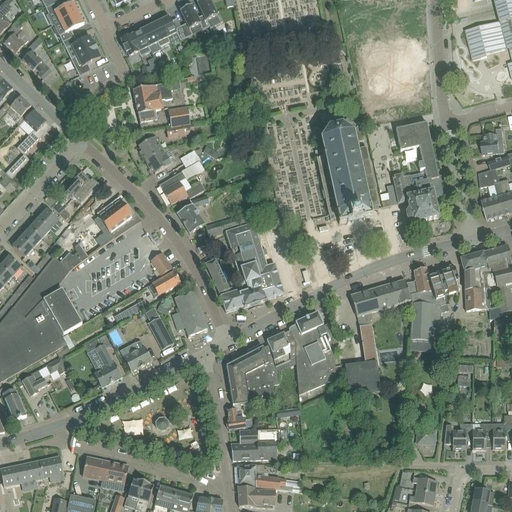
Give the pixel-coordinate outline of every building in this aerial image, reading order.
[(7,28),(11,24),(5,17),(10,12),(10,7),(8,5),(13,0),(7,0),(0,7),(0,36),(8,29),(7,28)] [(40,0),(45,9),(57,3),(55,0),(40,0)] [(209,0),(204,0),(197,4),(203,16),(198,19),(197,19),(200,26),(203,31),(209,28),(210,29),(221,24),(217,17),(209,0)] [(511,0),(474,0),(475,2),(482,0),(494,0),(500,23),(465,32),(473,62),(487,58),(487,55),(509,50),(511,61),(511,64),(508,65),(511,79),(511,0)] [(57,3),(45,9),(49,16),(54,26),(59,24),(79,14),(73,3),(60,9),(57,3)] [(198,19),(191,6),(180,12),(186,25),(181,27),(187,39),(193,36),(190,31),(200,26),(197,19),(198,19)] [(64,34),(59,36),(63,43),(74,38),(71,31),(84,25),(79,14),(59,24),(64,34)] [(159,22),(167,39),(170,44),(170,43),(168,39),(177,35),(180,42),(187,39),(181,27),(175,30),(169,17),(159,22)] [(159,22),(150,27),(158,44),(160,48),(170,44),(167,39),(159,22)] [(24,35),(20,31),(23,28),(18,23),(8,33),(12,37),(5,44),(16,54),(24,46),(19,40),(24,35)] [(140,32),(151,53),(152,56),(161,51),(160,48),(158,44),(150,27),(149,27),(140,32)] [(131,36),(130,36),(139,54),(141,58),(142,58),(151,53),(140,32),(131,36)] [(125,39),(121,41),(124,48),(123,49),(126,55),(127,55),(129,59),(139,54),(141,58),(139,54),(130,36),(125,39)] [(74,38),(63,43),(66,50),(71,47),(76,58),(96,48),(94,45),(90,37),(77,44),(74,38)] [(96,48),(76,58),(71,60),(76,71),(79,78),(91,72),(88,66),(101,59),(97,52),(98,51),(96,48)] [(31,53),(28,50),(21,56),(24,60),(23,61),(33,71),(35,70),(39,74),(37,76),(43,81),(52,72),(47,67),(45,69),(40,64),(41,63),(31,53)] [(408,54),(391,56),(392,70),(370,71),(371,82),(391,81),(392,96),(411,95),(408,54)] [(0,86),(0,103),(3,101),(13,90),(4,82),(0,86)] [(173,100),(171,92),(181,90),(179,82),(133,91),(133,92),(134,92),(140,123),(157,120),(155,111),(162,110),(160,101),(165,100),(166,101),(173,100)] [(71,83),(66,86),(71,96),(75,91),(71,83)] [(15,123),(19,127),(24,121),(31,114),(28,111),(31,108),(21,98),(6,113),(11,118),(13,116),(17,121),(15,123)] [(337,110),(335,100),(326,101),(329,112),(337,110)] [(169,112),(171,129),(190,126),(188,109),(169,112)] [(34,131),(17,149),(24,156),(41,138),(51,128),(46,123),(46,122),(34,111),(31,114),(24,121),(34,131)] [(342,126),(340,127),(339,127),(331,129),(328,129),(327,131),(322,139),(320,141),(323,150),(315,152),(324,192),(322,192),(324,200),(325,200),(329,217),(330,221),(338,219),(339,225),(347,223),(347,225),(364,221),(364,219),(372,218),(371,212),(379,211),(378,207),(379,207),(375,189),(376,189),(374,181),(373,182),(366,149),(358,151),(358,149),(357,149),(356,144),(364,142),(361,129),(358,127),(347,119),(342,126)] [(389,201),(382,202),(383,208),(407,203),(409,210),(406,215),(407,221),(412,223),(412,224),(419,223),(438,218),(434,198),(441,196),(438,179),(426,124),(416,126),(396,130),(401,152),(420,148),(423,164),(419,165),(420,172),(424,171),(425,174),(410,178),(410,177),(403,178),(402,175),(392,177),(394,186),(387,188),(389,201)] [(193,125),(190,126),(171,129),(171,130),(167,131),(168,137),(183,134),(183,133),(194,131),(193,125)] [(484,143),(481,143),(482,157),(499,155),(504,154),(503,144),(501,130),(496,131),(497,135),(483,136),(484,143)] [(140,152),(145,162),(163,151),(155,137),(139,147),(141,151),(140,152)] [(164,153),(163,151),(145,162),(150,171),(152,170),(155,174),(176,162),(169,150),(164,153)] [(180,160),(183,165),(197,157),(203,154),(205,155),(204,153),(202,154),(200,150),(194,152),(180,160)] [(212,151),(209,156),(217,160),(220,155),(212,151)] [(159,187),(161,190),(184,176),(183,174),(199,164),(199,163),(207,158),(205,155),(203,154),(197,157),(183,165),(186,170),(159,187)] [(509,157),(488,163),(491,172),(496,170),(511,166),(509,157)] [(184,176),(161,190),(171,206),(178,202),(179,203),(187,198),(189,201),(205,191),(200,183),(191,189),(187,181),(204,171),(199,164),(183,174),(184,176)] [(11,167),(5,174),(7,176),(11,179),(17,173),(11,167)] [(479,176),(480,183),(498,178),(496,170),(491,172),(489,172),(479,176)] [(51,208),(59,215),(64,210),(68,206),(68,205),(74,199),(89,181),(80,173),(73,180),(75,182),(67,191),(63,196),(51,208)] [(4,179),(0,184),(5,189),(10,184),(11,185),(13,187),(17,184),(11,179),(7,176),(4,179)] [(487,222),(507,217),(504,203),(505,203),(504,197),(503,197),(501,188),(500,183),(498,178),(480,183),(480,190),(495,186),(498,198),(482,203),(487,222)] [(89,181),(74,199),(81,205),(99,186),(91,180),(89,181)] [(504,203),(507,217),(511,215),(511,194),(509,181),(500,183),(501,188),(503,197),(504,197),(505,203),(504,203)] [(60,184),(55,189),(58,191),(63,196),(67,191),(60,184)] [(124,199),(98,218),(115,240),(141,223),(140,222),(137,224),(128,213),(125,209),(129,206),(124,199)] [(192,207),(177,216),(189,237),(205,227),(196,213),(199,212),(198,209),(197,206),(202,205),(203,207),(209,206),(207,199),(200,201),(190,204),(192,207)] [(70,216),(64,210),(59,215),(65,221),(70,216)] [(38,220),(50,231),(58,222),(46,211),(38,220)] [(209,237),(247,225),(244,215),(206,227),(209,237)] [(30,229),(41,240),(50,231),(38,220),(30,229)] [(80,224),(71,232),(74,235),(83,227),(80,224)] [(214,261),(206,265),(221,297),(226,314),(243,308),(244,309),(248,307),(249,311),(264,306),(263,303),(267,302),(267,301),(284,295),(275,265),(267,267),(263,257),(267,256),(265,250),(262,251),(254,225),(226,233),(243,286),(246,285),(249,292),(240,294),(239,291),(231,294),(218,266),(217,267),(214,261)] [(21,238),(33,249),(41,240),(30,229),(21,238)] [(67,229),(59,239),(63,243),(71,232),(67,229)] [(25,259),(33,249),(21,238),(13,248),(25,259)] [(59,239),(51,249),(55,252),(63,243),(59,239)] [(69,254),(60,264),(69,273),(73,269),(83,262),(88,259),(79,245),(75,248),(75,249),(78,253),(74,256),(71,256),(69,254)] [(493,274),(496,289),(497,289),(502,314),(511,311),(511,300),(510,289),(511,288),(511,265),(511,266),(507,246),(483,254),(487,271),(491,271),(492,274),(493,274)] [(51,249),(44,259),(47,262),(55,252),(51,249)] [(465,274),(466,312),(481,311),(481,310),(490,309),(488,290),(496,289),(493,274),(492,274),(491,271),(487,271),(483,254),(461,260),(465,274)] [(150,262),(161,277),(172,270),(161,255),(150,262)] [(0,384),(21,373),(67,346),(62,338),(61,337),(62,337),(64,336),(82,325),(80,322),(79,323),(73,313),(74,312),(70,304),(69,305),(63,295),(64,294),(62,291),(59,292),(57,289),(69,273),(60,264),(54,258),(23,297),(13,309),(0,325),(0,384)] [(1,268),(12,278),(21,269),(9,258),(1,268)] [(39,272),(47,262),(44,259),(36,269),(33,272),(37,275),(39,272)] [(445,272),(441,273),(447,293),(448,293),(448,296),(458,293),(456,289),(458,288),(457,283),(458,282),(453,266),(444,269),(445,272)] [(0,268),(0,283),(4,287),(12,278),(1,268),(0,268)] [(411,304),(410,321),(411,321),(410,341),(430,342),(437,342),(436,352),(445,353),(446,343),(449,340),(439,329),(441,314),(442,305),(445,304),(443,299),(435,301),(428,277),(426,269),(413,273),(414,280),(415,283),(417,295),(410,297),(412,304),(411,304)] [(441,273),(428,277),(435,301),(443,299),(445,298),(444,294),(447,293),(441,273)] [(181,286),(174,274),(148,288),(154,299),(166,292),(167,293),(181,286)] [(29,277),(21,287),(25,290),(32,280),(29,277)] [(369,291),(350,297),(357,318),(369,314),(410,301),(405,284),(404,281),(369,291)] [(21,287),(14,296),(17,299),(25,290),(21,287)] [(177,315),(172,317),(178,332),(185,329),(188,338),(207,331),(193,293),(184,296),(174,299),(178,309),(176,310),(177,315)] [(6,306),(9,309),(17,299),(14,296),(6,306)] [(147,308),(144,302),(129,311),(132,316),(147,308)] [(442,305),(441,314),(449,312),(447,305),(445,305),(445,304),(442,305)] [(160,305),(157,312),(167,316),(170,309),(160,305)] [(6,306),(0,313),(0,317),(1,319),(9,309),(6,306)] [(291,328),(289,330),(290,332),(297,347),(295,348),(295,358),(296,366),(299,396),(311,391),(311,392),(326,385),(326,384),(327,384),(335,381),(334,381),(335,380),(334,340),(332,340),(330,324),(323,327),(321,323),(317,314),(315,315),(315,316),(302,322),(298,324),(298,323),(295,324),(296,325),(291,328)] [(148,324),(147,324),(148,325),(159,345),(159,344),(169,338),(159,319),(159,318),(158,319),(148,324)] [(511,359),(511,320),(494,321),(493,361),(511,362),(511,359)] [(360,327),(361,332),(361,335),(370,333),(369,326),(360,327)] [(275,369),(277,374),(296,366),(295,358),(295,348),(297,347),(290,332),(284,335),(283,335),(267,342),(269,347),(271,354),(275,369)] [(67,335),(62,338),(67,346),(69,350),(74,347),(67,335)] [(101,359),(92,364),(94,366),(98,373),(94,375),(97,381),(101,390),(122,379),(113,361),(112,361),(105,349),(111,346),(105,336),(100,339),(101,341),(103,346),(96,350),(101,359)] [(97,340),(86,346),(89,351),(100,345),(97,340)] [(140,341),(119,352),(123,360),(131,374),(152,362),(144,348),(144,349),(140,342),(140,341)] [(67,347),(56,353),(60,359),(61,359),(70,353),(67,347)] [(266,356),(272,380),(273,387),(279,385),(277,374),(275,369),(271,354),(269,347),(263,349),(266,356)] [(262,382),(272,380),(266,356),(263,349),(263,348),(249,355),(261,378),(262,382)] [(365,363),(345,366),(349,397),(381,393),(375,352),(364,353),(365,363)] [(226,367),(233,407),(248,405),(274,402),(273,387),(272,380),(262,382),(261,378),(249,355),(226,367)] [(60,377),(68,372),(61,359),(60,359),(46,367),(50,375),(57,372),(60,377)] [(457,366),(457,374),(472,374),(473,367),(457,366)] [(31,376),(32,378),(23,383),(31,397),(38,393),(37,392),(47,386),(40,373),(39,372),(31,376)] [(457,387),(469,388),(470,378),(458,377),(457,387)] [(14,423),(26,418),(14,390),(2,395),(14,423)] [(248,410),(248,405),(233,407),(233,411),(227,412),(229,423),(227,423),(228,424),(226,426),(226,429),(228,431),(229,432),(246,430),(246,429),(251,428),(252,426),(251,422),(250,420),(242,421),(241,413),(236,414),(236,412),(248,410)] [(299,409),(282,411),(284,418),(300,416),(299,409)] [(492,431),(492,438),(492,449),(492,450),(506,450),(506,442),(506,438),(511,437),(511,431),(511,430),(511,416),(505,417),(505,425),(499,425),(492,425),(492,431)] [(159,420),(156,424),(156,429),(160,432),(165,432),(168,428),(168,423),(164,420),(159,420)] [(466,438),(472,438),(472,431),(472,425),(460,425),(460,431),(452,432),(453,427),(446,426),(444,445),(452,446),(452,451),(466,451),(466,438)] [(472,431),(472,438),(472,451),(485,450),(485,438),(492,438),(492,431),(492,425),(480,425),(480,431),(472,431)] [(249,432),(239,433),(239,439),(240,445),(276,444),(281,444),(280,437),(280,431),(278,431),(278,426),(268,427),(268,432),(249,432)] [(435,431),(418,431),(418,444),(434,444),(435,431)] [(240,445),(231,446),(233,462),(271,461),(277,460),(276,444),(240,445)] [(0,469),(4,488),(50,479),(51,484),(64,481),(63,476),(60,458),(0,469)] [(87,459),(83,478),(103,482),(107,483),(109,463),(87,459)] [(103,482),(101,489),(113,491),(114,485),(124,487),(128,469),(128,467),(109,463),(107,483),(103,482)] [(265,471),(264,467),(238,467),(238,487),(255,487),(255,489),(278,491),(304,494),(305,491),(299,490),(300,483),(258,478),(258,475),(268,475),(268,471),(265,471)] [(417,484),(416,491),(435,495),(437,482),(413,478),(412,483),(417,484)] [(126,499),(124,508),(125,508),(124,509),(128,510),(129,509),(135,511),(144,483),(138,481),(137,482),(133,481),(131,491),(128,500),(126,499)] [(144,483),(135,511),(138,511),(145,511),(146,511),(153,487),(150,486),(150,484),(144,483)] [(176,492),(160,488),(154,506),(170,511),(176,492)] [(237,488),(238,499),(275,500),(276,492),(255,491),(255,489),(237,488)] [(472,496),(471,502),(473,503),(492,507),(493,503),(494,494),(476,490),(474,497),(472,496)] [(432,507),(435,495),(416,491),(415,498),(409,497),(409,502),(432,507)] [(176,492),(170,511),(174,511),(188,511),(193,497),(176,492)] [(93,511),(96,502),(70,496),(67,511),(93,511)] [(120,511),(124,499),(116,497),(110,511),(120,511)] [(195,511),(221,511),(223,502),(199,499),(195,511)] [(275,508),(275,500),(238,499),(239,508),(272,510),(272,507),(275,508)] [(55,500),(52,511),(64,511),(67,502),(55,500)] [(471,505),(471,508),(472,510),(471,511),(490,511),(492,507),(473,503),(473,504),(471,505)]
